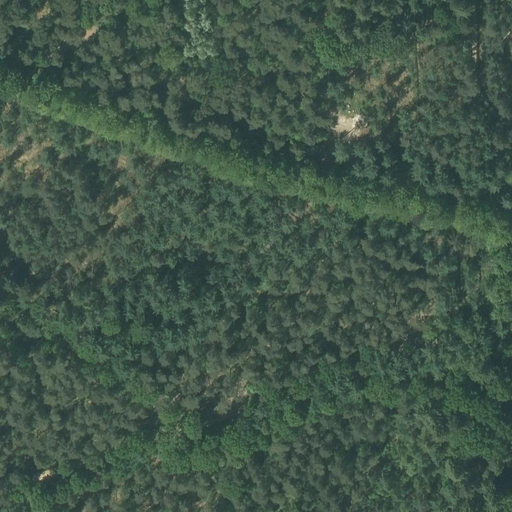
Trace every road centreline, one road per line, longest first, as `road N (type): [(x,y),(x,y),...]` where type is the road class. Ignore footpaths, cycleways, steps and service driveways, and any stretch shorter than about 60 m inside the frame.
road 1 (track): [(511,328),(450,336),(0,491)]
road 2 (track): [(325,0),(330,149),(316,188),(262,244),(196,358),(187,429)]
road 3 (track): [(0,106),(120,0)]
road 4 (track): [(83,342),(187,429)]
